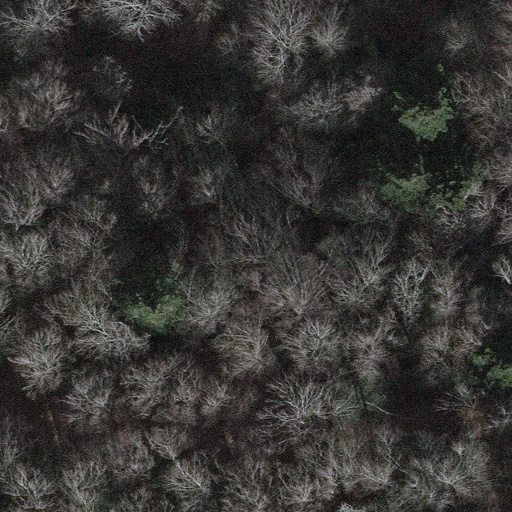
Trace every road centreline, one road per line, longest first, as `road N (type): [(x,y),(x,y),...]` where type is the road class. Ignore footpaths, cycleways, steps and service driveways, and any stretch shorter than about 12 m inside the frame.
road 1 (track): [(0,427),(314,428),(511,414)]
road 2 (track): [(0,104),(258,0)]
